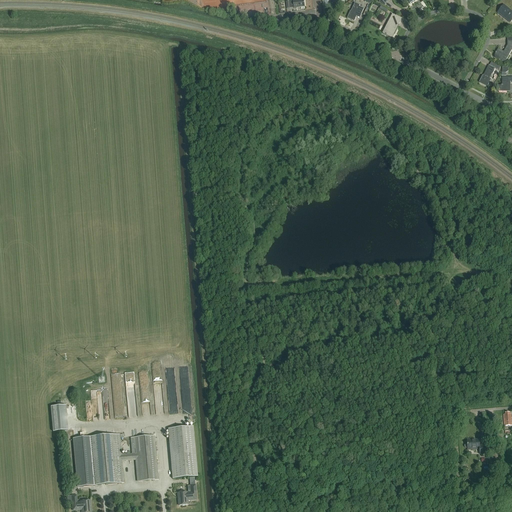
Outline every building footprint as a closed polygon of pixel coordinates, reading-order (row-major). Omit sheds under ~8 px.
[(293,1),(294,8),(294,9),(301,8),(305,7),(304,0),(293,1)] [(350,11),(347,18),(354,21),(356,17),(358,13),(361,15),(364,9),(359,7),(360,5),(355,3),(355,5),(354,5),(351,12),(350,11)] [(511,11),(504,5),(498,13),(510,23),(511,20),(511,11)] [(392,15),(382,34),(392,39),(398,26),(396,25),(397,22),(399,23),(401,19),(399,18),(392,15)] [(511,41),(507,42),(507,46),(504,52),(498,49),(495,55),(495,56),(495,57),(495,58),(496,59),(497,60),(499,61),(500,60),(505,63),(511,50),(511,41)] [(491,62),(484,76),(483,76),(479,83),(488,87),(491,80),(489,79),(495,69),(499,71),(501,67),(491,62)] [(498,86),(498,92),(510,92),(510,84),(511,83),(511,77),(502,77),(502,86),(501,86),(498,86)] [(66,406),(51,407),(53,432),(68,431),(66,406)] [(193,427),(168,429),(172,479),(197,477),(193,427)] [(119,435),(90,438),(94,486),(123,483),(121,462),(136,460),(138,482),(158,480),(154,436),(131,438),(132,454),(130,455),(127,455),(121,455),(119,438),(119,435)] [(86,438),(73,439),(78,487),(90,486),(94,486),(90,438),(86,438)] [(481,454),(488,454),(488,445),(481,446),(480,440),(474,440),(468,440),(468,445),(467,445),(466,446),(466,448),(467,449),(468,449),(468,450),(481,450),(481,454)] [(187,492),(178,493),(179,506),(182,505),(182,506),(185,506),(185,505),(188,505),(188,501),(196,500),(196,492),(195,485),(190,485),(190,486),(191,493),(188,493),(187,493),(187,492)] [(77,503),(76,496),(72,497),(73,511),(82,510),(81,511),(91,511),(90,501),(81,502),(77,503)]
